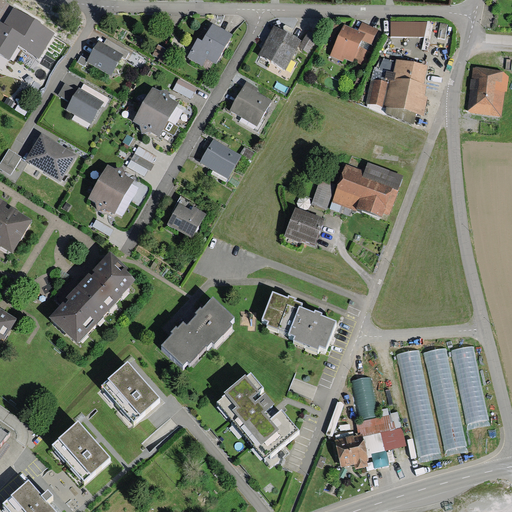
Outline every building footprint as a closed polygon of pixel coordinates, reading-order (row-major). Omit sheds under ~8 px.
[(49,35),(12,13),(0,32),(0,57),(8,62),(18,46),(36,57),(49,35)] [(425,24),(391,23),(391,37),(424,39),(425,24)] [(359,37),(343,30),(331,57),(349,65),(351,60),(363,66),(368,55),(357,50),(361,42),(369,46),(375,33),(363,28),(359,37)] [(191,61),(207,71),(227,40),(211,30),(191,61)] [(296,44),(273,33),(260,58),(283,70),(296,44)] [(298,50),(306,54),(313,38),(305,34),(298,50)] [(125,54),(104,42),(90,66),(111,78),(125,54)] [(168,58),(157,48),(150,56),(161,65),(168,58)] [(415,114),(424,70),(395,64),(390,89),(372,85),(368,105),(415,114)] [(508,92),(510,73),(474,68),(471,91),(468,112),(502,117),(506,92),(508,92)] [(179,82),(174,91),(188,100),(194,90),(179,82)] [(106,100),(82,86),(79,91),(68,85),(62,95),(73,101),(67,112),(91,126),(106,100)] [(267,104),(245,90),(230,112),(253,126),(267,104)] [(176,109),(152,95),(135,125),(159,139),(176,109)] [(65,183),(80,158),(49,139),(34,165),(65,183)] [(236,157),(214,144),(202,164),(224,177),(236,157)] [(151,158),(137,151),(128,169),(142,176),(151,158)] [(13,173),(21,159),(13,154),(4,168),(13,173)] [(366,173),(347,167),(335,200),(381,216),(383,210),(389,213),(402,177),(369,165),(366,173)] [(129,185),(107,173),(91,202),(113,215),(129,185)] [(331,187),(320,184),(312,206),(323,210),(331,187)] [(182,209),(193,215),(197,209),(185,203),(182,209)] [(178,210),(168,229),(191,241),(201,222),(178,210)] [(0,211),(0,249),(8,254),(25,226),(0,211)] [(315,246),(323,225),(293,213),(285,235),(315,246)] [(111,230),(94,222),(90,229),(108,238),(111,230)] [(106,264),(50,322),(73,345),(130,287),(106,264)] [(325,354),(336,328),(320,322),(321,319),(315,317),(314,319),(299,313),(302,307),(294,304),(294,302),(288,299),(287,301),(273,295),(261,324),(267,326),(266,328),(289,337),(288,339),(295,342),(294,344),(318,354),(320,351),(325,354)] [(182,327),(161,348),(184,370),(210,343),(212,345),(229,328),(227,325),(230,322),(212,304),(186,331),(182,327)] [(0,341),(10,326),(0,319),(0,341)] [(488,420),(472,346),(450,351),(466,424),(488,420)] [(444,349),(423,354),(445,451),(466,447),(444,349)] [(440,452),(417,352),(396,357),(418,457),(440,452)] [(402,402),(392,353),(370,358),(380,406),(402,402)] [(158,404),(127,368),(103,388),(134,424),(158,404)] [(215,408),(265,464),(297,436),(279,416),(267,426),(263,421),(273,412),(264,402),(254,410),(251,406),(263,395),(248,379),(215,408)] [(398,413),(356,423),(358,437),(363,436),(368,459),(372,458),(375,469),(389,466),(386,452),(406,448),(398,413)] [(108,462),(78,426),(54,446),(85,482),(108,462)] [(358,437),(335,442),(341,469),(355,466),(356,470),(368,468),(367,463),(369,463),(368,459),(363,436),(358,437)] [(52,511),(29,485),(5,505),(10,511),(52,511)]
